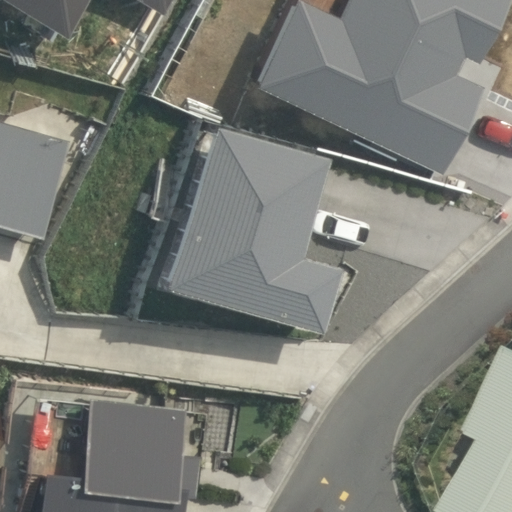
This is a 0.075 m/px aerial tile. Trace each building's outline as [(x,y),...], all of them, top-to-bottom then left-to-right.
[(271,0),(236,78),(431,172),(472,84),(444,71),(453,53),(468,60),(495,0),(327,0),(322,11),(297,0),(271,0)] [(140,279),(302,327),(320,262),(280,250),(307,150),(186,115),(140,279)] [(0,225),(29,235),(58,137),(0,120),(0,225)] [(511,511),(511,349),(471,431),(493,441),(455,511),(511,511)] [(54,466),(16,462),(10,511),(157,511),(160,492),(187,495),(192,453),(156,450),(161,401),(65,388),(54,466)]
